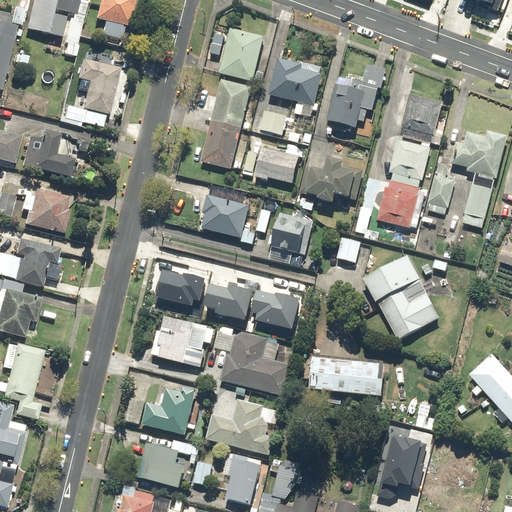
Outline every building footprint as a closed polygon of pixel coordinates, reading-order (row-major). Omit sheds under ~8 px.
[(66,43),(69,44),(67,54),(77,57),(80,46),(78,46),(89,3),(82,1),(82,0),(35,0),(33,10),(28,29),(51,35),(63,38),(68,18),(56,16),(57,10),(76,14),(74,20),(71,19),(66,43)] [(102,0),(98,19),(131,27),(136,0),(102,0)] [(494,10),(500,12),(504,0),(481,0),(496,5),(494,10)] [(19,27),(0,22),(0,90),(3,91),(19,27)] [(107,23),(104,35),(121,39),(124,27),(107,23)] [(255,83),(266,38),(232,30),(221,74),(255,83)] [(111,115),(118,88),(122,69),(99,63),(102,53),(87,49),(80,79),(91,82),(85,109),(111,115)] [(281,60),(271,96),(300,103),(297,114),(314,118),(325,76),(304,70),(305,66),(281,60)] [(375,111),(380,90),(384,90),(389,71),(370,66),(365,84),(356,82),(354,90),(338,86),(329,121),(359,129),(361,122),(367,123),(370,110),(375,111)] [(233,170),(254,88),(224,80),(203,163),(233,170)] [(444,103),(411,95),(403,128),(436,136),(444,103)] [(69,107),(66,119),(105,128),(107,116),(69,107)] [(289,117),(267,112),(262,130),(284,136),(289,117)] [(0,160),(17,164),(24,137),(0,130),(0,160)] [(377,132),(369,130),(365,144),(374,146),(377,132)] [(31,138),(24,166),(72,179),(77,160),(57,155),(62,135),(47,131),(44,141),(31,138)] [(499,180),(510,137),(490,132),(488,138),(470,133),(467,146),(458,143),(453,165),(470,169),(469,173),(478,175),(465,224),(485,229),(497,180),(499,180)] [(263,141),(253,138),(243,175),(254,178),(263,141)] [(433,149),(400,141),(392,173),(424,182),(433,149)] [(302,158),(264,149),(257,177),(270,180),(270,178),(295,185),(302,158)] [(358,201),(365,171),(346,167),(347,163),(332,159),(329,172),(317,169),(316,170),(308,168),(302,193),(322,199),(321,200),(338,204),(339,196),(358,201)] [(437,176),(430,204),(450,209),(457,181),(447,179),(450,170),(446,165),(442,164),(438,177),(437,176)] [(420,197),(419,196),(423,182),(394,175),(391,189),(388,188),(379,220),(412,229),(420,197)] [(26,225),(66,235),(72,211),(68,210),(71,198),(38,190),(32,212),(30,211),(26,225)] [(17,198),(3,194),(0,204),(0,215),(12,218),(17,198)] [(208,215),(204,229),(244,239),(245,235),(253,237),(260,209),(210,197),(205,215),(208,215)] [(318,202),(303,198),(300,209),(314,213),(318,202)] [(273,210),(263,208),(258,234),(269,235),(273,210)] [(374,210),(364,208),(359,228),(369,230),(374,210)] [(429,211),(426,211),(423,227),(437,230),(440,214),(429,211)] [(316,222),(283,214),(274,248),(307,256),(316,222)] [(434,234),(421,231),(417,244),(430,247),(434,234)] [(363,243),(344,239),(339,259),(358,264),(363,243)] [(0,257),(0,275),(16,280),(16,281),(44,288),(50,263),(58,265),(62,250),(22,240),(18,255),(25,257),(25,260),(1,254),(0,257)] [(511,245),(507,244),(501,263),(511,266),(511,245)] [(423,280),(411,257),(366,279),(379,303),(381,302),(401,340),(442,319),(422,281),(423,280)] [(451,264),(436,261),(434,270),(449,273),(451,264)] [(165,273),(156,302),(192,312),(195,301),(201,303),(207,282),(187,276),(186,279),(165,273)] [(255,293),(212,284),(207,308),(220,310),(219,314),(229,316),(227,323),(248,327),(255,293)] [(43,299),(7,289),(0,316),(0,331),(27,338),(31,321),(37,323),(43,299)] [(260,293),(253,321),(258,323),(257,328),(293,338),(303,301),(279,295),(278,298),(260,293)] [(328,314),(329,300),(319,299),(318,313),(328,314)] [(210,328),(168,317),(160,346),(164,347),(162,358),(202,369),(207,350),(205,350),(210,328)] [(236,337),(220,333),(216,348),(232,352),(236,337)] [(229,356),(222,381),(283,396),(290,365),(277,362),(281,345),(269,342),(270,340),(244,333),(236,338),(232,356),(229,356)] [(42,405),(33,403),(46,351),(19,345),(5,399),(21,402),(17,415),(39,421),(42,405)] [(511,374),(495,355),(472,376),(511,421),(511,374)] [(317,359),(314,390),(386,398),(389,366),(317,359)] [(150,405),(145,426),(188,436),(199,391),(185,388),(183,393),(169,389),(164,408),(150,405)] [(146,402),(133,399),(127,421),(141,424),(146,402)] [(214,416),(208,440),(272,456),(276,438),(268,436),(270,426),(266,419),(263,418),(266,407),(239,400),(234,420),(214,416)] [(434,404),(421,401),(418,417),(431,420),(434,404)] [(14,484),(0,480),(0,478),(4,463),(19,467),(28,433),(25,433),(27,427),(11,424),(15,406),(0,402),(0,505),(8,508),(14,484)] [(409,441),(395,437),(379,497),(392,500),(394,494),(401,495),(404,485),(421,490),(427,465),(425,465),(430,445),(410,439),(409,441)] [(149,444),(141,478),(181,488),(186,466),(179,464),(182,453),(193,456),(195,446),(176,441),(174,450),(149,444)] [(263,466),(250,463),(251,459),(237,455),(232,476),(234,477),(229,500),(253,506),(263,466)] [(214,466),(201,463),(196,483),(209,487),(214,466)] [(282,505),(283,499),(287,500),(301,482),(303,471),(282,466),(275,497),(266,494),(261,511),(361,511),(362,508),(341,503),(338,511),(317,511),(321,497),(299,492),(295,508),(282,505)] [(170,511),(154,511),(157,503),(155,503),(157,497),(138,492),(136,498),(127,496),(123,511),(121,510),(120,511),(176,511),(171,510),(170,511)]
